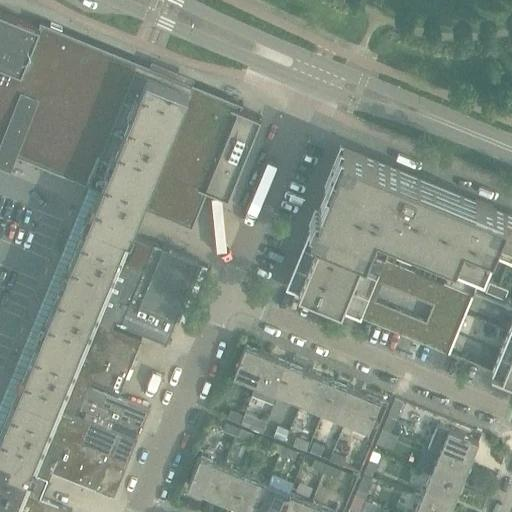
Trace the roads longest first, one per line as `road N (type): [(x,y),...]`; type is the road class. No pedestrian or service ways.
road 1 (residential): [(511,416),(224,300)]
road 2 (residential): [(301,100),(511,189)]
road 3 (residential): [(139,511),(224,300)]
road 4 (residential): [(224,300),(301,100)]
road 5 (tertiary): [(116,0),(309,85)]
road 6 (tertiary): [(317,66),(178,0)]
road 7 (tertiary): [(309,85),(431,121)]
road 8 (tertiary): [(431,121),(317,66)]
